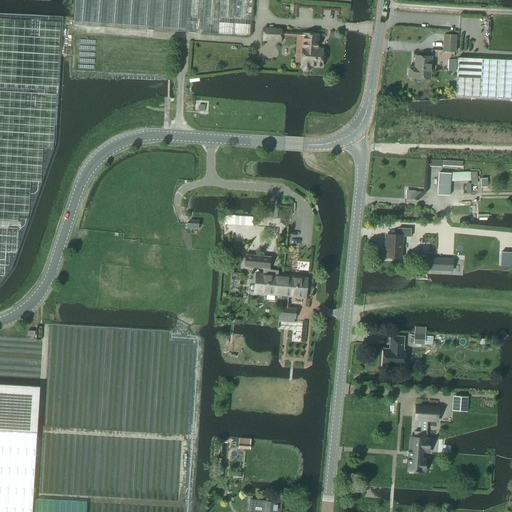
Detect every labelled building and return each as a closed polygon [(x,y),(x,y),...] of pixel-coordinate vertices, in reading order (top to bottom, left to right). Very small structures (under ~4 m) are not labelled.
[(250,36),(251,0),(75,0),(74,25),(250,36)] [(304,39),(303,41),(303,49),(302,49),(301,64),(302,64),(302,67),(302,69),(303,71),(307,71),(309,69),(310,68),(310,65),(321,66),(321,61),(323,61),(324,60),(324,58),(324,57),(323,56),(322,55),(322,51),(316,50),(317,35),(304,34),(280,33),(280,30),(263,29),(263,40),(280,42),(280,39),(280,37),(304,39)] [(443,35),(442,52),(455,53),(456,35),(443,35)] [(430,79),(431,57),(415,56),(415,68),(409,68),(408,78),(414,78),(430,79)] [(511,60),(457,58),(456,97),(511,99),(511,92),(511,60)] [(449,195),(450,181),(451,174),(439,173),(437,195),(449,195)] [(451,174),(450,181),(451,181),(470,181),(469,173),(451,173),(451,174)] [(406,190),(405,199),(415,200),(415,198),(422,192),(406,190)] [(199,229),(199,220),(191,220),(191,222),(191,229),(199,229)] [(411,237),(411,229),(398,229),(397,236),(386,235),(385,258),(401,259),(402,237),(411,237)] [(478,253),(478,237),(468,236),(468,234),(451,233),(451,253),(478,253)] [(511,266),(511,253),(500,253),(500,266),(511,266)] [(269,269),(270,257),(246,255),(245,267),(263,269),(269,269)] [(427,259),(427,271),(452,271),(452,260),(427,259)] [(256,293),(281,296),(283,277),(277,276),(278,270),(269,269),(263,269),(263,275),(258,274),(256,293)] [(306,298),(307,279),(283,277),(281,296),(279,322),(293,323),(294,319),(295,319),(296,309),(286,308),(287,296),(306,298)] [(239,291),(240,281),(231,280),(230,291),(239,291)] [(424,345),(426,327),(415,326),(413,344),(424,345)] [(403,350),(404,337),(391,337),(390,346),(392,346),(391,350),(384,349),(383,366),(404,367),(405,351),(403,350)] [(0,511),(32,511),(40,387),(0,384),(0,511)] [(438,420),(439,407),(417,405),(416,419),(438,420)] [(406,459),(406,465),(412,465),(412,466),(415,466),(415,465),(422,466),(423,453),(419,453),(420,445),(426,446),(427,433),(424,433),(425,426),(412,425),(412,432),(409,431),(407,445),(406,445),(406,451),(407,451),(407,453),(406,453),(405,459),(406,459)] [(239,444),(239,448),(245,448),(245,444),(250,445),(250,440),(244,439),(243,444),(239,444)] [(250,500),(249,510),(261,511),(278,511),(280,497),(269,496),(269,499),(267,501),(250,500)]
